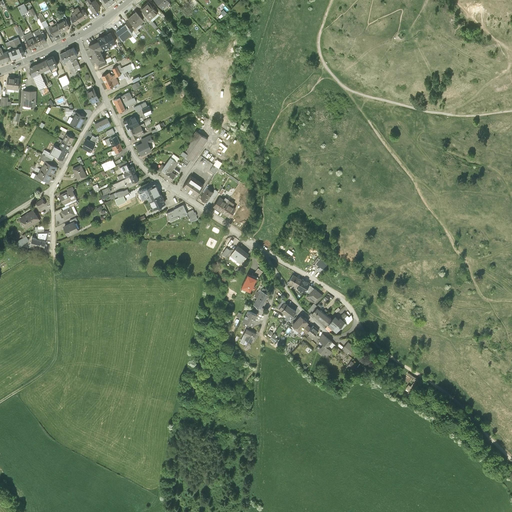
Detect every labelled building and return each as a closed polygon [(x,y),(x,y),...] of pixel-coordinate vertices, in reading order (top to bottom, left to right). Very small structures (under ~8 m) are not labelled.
[(100,8),(95,0),(91,3),(89,0),(86,0),(85,1),(93,13),(100,8)] [(170,1),(168,0),(155,0),(163,8),(170,1)] [(23,14),(30,11),(26,2),(19,5),(23,14)] [(148,2),(145,5),(156,18),(159,14),(157,11),(148,2)] [(152,21),(156,18),(145,5),(141,9),(149,18),(150,18),(152,21)] [(74,10),(75,11),(81,21),(88,16),(85,12),(83,10),(80,12),(78,8),(74,10)] [(221,18),(228,12),(224,8),(221,11),(222,12),(219,15),(221,18)] [(75,25),(81,21),(75,11),(72,13),(74,16),(71,18),(75,25)] [(143,20),(135,12),(128,18),(135,27),(143,20)] [(43,13),(36,16),(41,28),(48,25),(43,13)] [(66,20),(57,24),(61,33),(70,28),(66,20)] [(54,36),(61,33),(57,24),(49,28),(54,36)] [(17,27),(21,36),(25,34),(21,25),(17,27)] [(132,33),(125,25),(116,32),(122,39),(127,35),(128,36),(132,33)] [(43,32),(34,37),(38,45),(46,41),(44,37),(45,36),(43,32)] [(110,32),(104,35),(109,45),(115,42),(110,32)] [(103,48),(109,45),(104,35),(98,38),(99,40),(102,48),(103,48)] [(30,49),(38,45),(34,37),(33,36),(25,40),(27,43),(25,43),(27,46),(28,45),(30,49)] [(8,51),(7,51),(10,59),(25,53),(19,38),(9,41),(10,44),(6,45),(8,51)] [(100,49),(102,48),(99,40),(88,45),(99,67),(106,63),(100,49)] [(0,62),(10,59),(7,51),(3,53),(1,47),(0,47),(0,62)] [(73,47),(67,50),(71,58),(72,61),(74,60),(73,57),(77,55),(73,47)] [(74,65),(72,61),(71,58),(67,50),(60,53),(64,62),(65,61),(68,68),(74,65)] [(53,56),(46,59),(50,67),(51,68),(57,64),(53,56)] [(46,59),(37,63),(40,72),(50,67),(46,59)] [(40,72),(37,63),(30,67),(43,95),(50,92),(40,72)] [(119,66),(114,67),(117,76),(121,75),(122,78),(126,77),(125,73),(129,71),(129,72),(136,69),(134,63),(122,67),(123,69),(120,70),(119,66)] [(102,76),(105,82),(111,79),(113,78),(112,76),(111,77),(109,73),(102,76)] [(70,83),(66,75),(59,78),(62,86),(70,83)] [(18,78),(9,77),(8,88),(17,88),(18,78)] [(115,77),(113,78),(111,79),(105,82),(108,89),(118,83),(115,77)] [(99,99),(94,88),(87,92),(92,102),(99,99)] [(36,91),(23,91),(23,104),(35,105),(36,91)] [(116,106),(132,99),(129,93),(121,97),(120,95),(117,97),(118,98),(113,100),(116,106)] [(134,98),(132,99),(116,106),(119,112),(122,111),(123,112),(128,110),(126,106),(128,105),(128,106),(136,102),(134,98)] [(148,106),(146,102),(134,107),(136,112),(148,106)] [(85,117),(77,112),(71,123),(79,128),(85,117)] [(128,130),(139,125),(135,116),(123,121),(128,130)] [(145,122),(142,123),(144,126),(152,122),(150,117),(144,120),(145,122)] [(110,124),(107,118),(94,124),(97,129),(101,127),(102,128),(110,124)] [(141,124),(128,130),(132,140),(139,136),(145,133),(141,124)] [(185,155),(192,160),(208,139),(196,131),(187,144),(188,145),(183,150),(181,153),(185,156),(185,155)] [(67,133),(63,141),(70,145),(74,137),(67,133)] [(112,146),(113,146),(119,143),(116,136),(110,139),(109,138),(105,139),(108,145),(111,143),(112,146)] [(95,144),(87,139),(83,147),(91,151),(95,144)] [(70,145),(63,141),(59,148),(67,152),(70,145)] [(151,149),(147,141),(137,146),(141,154),(151,149)] [(119,143),(113,146),(114,148),(111,149),(114,155),(120,152),(119,151),(123,149),(119,143)] [(210,159),(213,155),(205,150),(202,154),(210,159)] [(178,161),(171,156),(160,172),(171,180),(176,173),(172,170),(178,161)] [(115,164),(112,158),(102,163),(105,170),(115,164)] [(218,158),(211,170),(217,173),(223,161),(218,158)] [(45,161),(42,168),(53,174),(56,167),(45,161)] [(86,176),(81,165),(73,169),(78,180),(86,176)] [(123,169),(126,177),(136,172),(133,166),(129,168),(128,167),(126,168),(123,169)] [(49,181),(53,174),(42,168),(38,175),(49,181)] [(139,178),(136,172),(126,177),(113,183),(115,188),(129,181),(128,179),(129,178),(131,181),(129,182),(130,184),(135,181),(135,180),(139,178)] [(203,185),(190,176),(183,187),(196,196),(203,185)] [(145,201),(149,199),(160,194),(157,187),(151,191),(152,194),(144,198),(145,201)] [(119,191),(110,195),(112,199),(118,196),(119,197),(129,192),(127,188),(123,190),(119,191)] [(213,192),(207,188),(201,198),(207,202),(213,192)] [(75,197),(72,190),(60,196),(65,206),(72,203),(70,199),(75,197)] [(161,193),(160,194),(149,199),(154,207),(155,208),(158,206),(159,208),(162,206),(161,205),(165,203),(165,202),(164,199),(165,199),(163,196),(161,193)] [(214,206),(221,211),(227,203),(223,201),(224,200),(220,197),(214,206)] [(37,201),(40,207),(48,204),(45,198),(37,201)] [(236,209),(227,203),(221,211),(230,217),(236,209)] [(187,213),(183,205),(167,213),(171,221),(187,213)] [(74,214),(71,207),(61,212),(65,219),(74,214)] [(195,213),(193,209),(188,212),(191,218),(190,219),(191,222),(197,219),(196,216),(197,215),(196,212),(195,213)] [(39,219),(33,210),(21,218),(25,224),(25,225),(26,226),(27,226),(28,228),(33,225),(32,223),(39,219)] [(78,231),(74,222),(65,227),(69,235),(78,231)] [(45,240),(47,241),(49,232),(37,232),(36,238),(45,240)] [(29,240),(26,236),(15,243),(19,249),(29,240)] [(45,243),(45,240),(36,238),(32,237),(30,246),(40,248),(40,246),(46,248),(47,243),(45,243)] [(245,251),(238,246),(234,251),(231,255),(238,260),(237,260),(241,264),(248,255),(244,252),(245,251)] [(231,255),(234,251),(233,250),(230,250),(227,248),(222,254),(228,259),(231,255)] [(327,265),(317,258),(313,264),(316,265),(320,267),(317,272),(321,274),(327,265)] [(257,279),(248,275),(242,287),(250,291),(257,279)] [(294,286),(298,288),(302,282),(293,276),(289,283),(287,286),(292,289),(294,286)] [(302,282),(298,288),(297,290),(303,293),(304,292),(306,289),(307,290),(309,287),(309,285),(302,281),(302,282)] [(261,308),(268,294),(266,292),(267,290),(263,287),(260,293),(257,291),(254,296),(257,298),(254,305),(257,306),(256,309),(259,310),(260,308),(261,308)] [(312,289),(309,287),(307,290),(306,289),(304,292),(307,294),(310,296),(314,291),(312,289)] [(322,298),(314,291),(310,296),(308,299),(316,305),(322,298)] [(277,309),(282,313),(287,307),(284,304),(285,303),(283,301),(277,309)] [(311,315),(318,321),(321,318),(320,317),(322,315),(319,312),(322,309),(319,306),(311,315)] [(292,311),(287,307),(282,313),(287,317),(292,311)] [(256,315),(249,311),(243,322),(244,322),(243,325),(249,328),(250,325),(253,326),(255,320),(254,320),(256,315)] [(295,314),(292,311),(287,317),(290,320),(295,314)] [(321,318),(318,321),(327,328),(328,327),(332,323),(322,315),(320,317),(321,318)] [(293,327),(300,334),(306,327),(308,325),(301,319),(293,327)] [(335,319),(332,323),(328,327),(333,331),(334,330),(337,333),(340,330),(342,331),(346,327),(340,320),(338,323),(335,319)] [(311,331),(306,327),(300,334),(302,336),(304,333),(307,335),(311,331)] [(313,328),(311,331),(307,335),(313,339),(319,333),(313,328)] [(256,335),(247,330),(244,334),(247,336),(245,340),(251,343),(256,335)] [(276,333),(271,339),(276,343),(281,337),(276,333)] [(332,344),(323,336),(319,342),(327,349),(332,344)] [(244,348),(249,351),(252,344),(248,341),(244,348)] [(356,350),(348,343),(341,352),(347,356),(348,354),(351,356),(356,350)]
